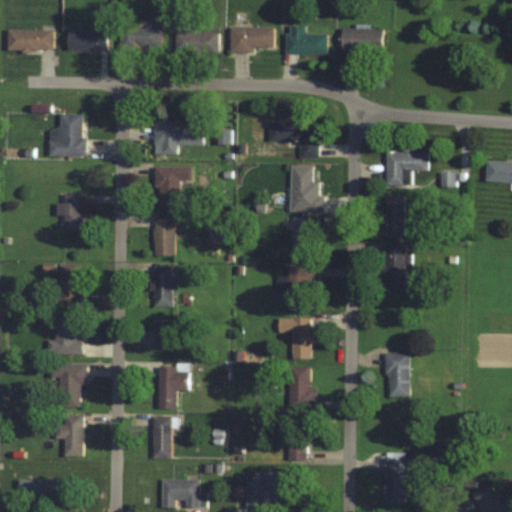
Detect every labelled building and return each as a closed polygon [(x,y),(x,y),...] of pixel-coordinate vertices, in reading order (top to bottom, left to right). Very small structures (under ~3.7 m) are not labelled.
[(119,24),(119,49),(160,49),(160,24),(119,24)] [(326,52),(326,32),(304,32),(304,25),(286,25),(286,52),(326,52)] [(272,26),(229,26),(229,51),(272,51),(272,26)] [(382,27),(340,27),(340,52),(382,52),(382,27)] [(6,49),(52,49),(52,28),(6,28),(6,49)] [(106,29),(66,29),(66,50),(106,50),(106,29)] [(175,53),(217,53),(217,31),(175,31),(175,53)] [(83,155),(83,113),(60,113),(59,127),(50,127),(49,155),(83,155)] [(175,118),(154,118),(154,154),(177,154),(177,145),(203,145),(203,123),(175,123),(175,118)] [(302,120),(269,120),(269,143),(299,143),(299,157),(319,157),(319,130),(302,130),(302,120)] [(403,170),(428,170),(428,151),(412,151),(412,148),(385,148),(385,183),(403,183),(403,170)] [(485,180),(511,180),(511,160),(485,159),(485,180)] [(321,212),(322,181),(312,181),(312,165),(291,165),(290,211),(321,212)] [(179,205),(179,179),(187,179),(187,166),(156,166),(156,205),(179,205)] [(82,230),(82,214),(85,214),(85,193),(64,193),(64,201),(57,201),(57,230),(82,230)] [(404,235),(404,194),(384,194),(384,235),(404,235)] [(310,216),(291,216),(291,259),(310,259),(310,216)] [(154,254),(173,254),(173,217),(154,217),(154,254)] [(384,286),(405,286),(405,243),(384,243),(384,286)] [(80,262),(59,262),(59,306),(80,306),(80,262)] [(171,306),(171,264),(152,264),(152,306),(171,306)] [(288,309),(311,309),(311,265),(288,265),(288,309)] [(82,354),(82,339),(74,339),(74,331),(81,331),(81,315),(54,315),(54,354),(82,354)] [(291,358),(312,358),(312,317),(291,317),(291,358)] [(172,322),(155,322),(155,347),(172,347),(172,322)] [(409,352),(385,352),(385,396),(409,396),(409,352)] [(85,384),(85,363),(57,363),(56,406),(78,406),(78,384),(85,384)] [(158,407),(176,407),(176,389),(188,389),(188,366),(158,366),(158,407)] [(288,410),(310,410),(310,366),(288,366),(288,410)] [(55,424),(55,437),(63,438),(63,455),(81,456),(81,414),(64,414),(63,424),(55,424)] [(170,416),(152,416),(152,456),(170,456),(170,416)] [(306,459),(306,418),(288,418),(288,459),(306,459)] [(384,503),(404,503),(404,485),(415,485),(415,460),(403,460),(403,453),(384,453),(384,503)] [(293,482),(276,482),(276,471),(259,470),(259,481),(246,480),(245,505),(293,506),(293,482)] [(17,503),(77,503),(77,478),(17,478),(17,503)] [(161,506),(177,506),(177,500),(183,500),(183,506),(206,506),(206,492),(199,492),(199,478),(161,478),(161,506)] [(472,493),(479,511),(510,511),(506,502),(499,504),(491,485),(472,493)]
